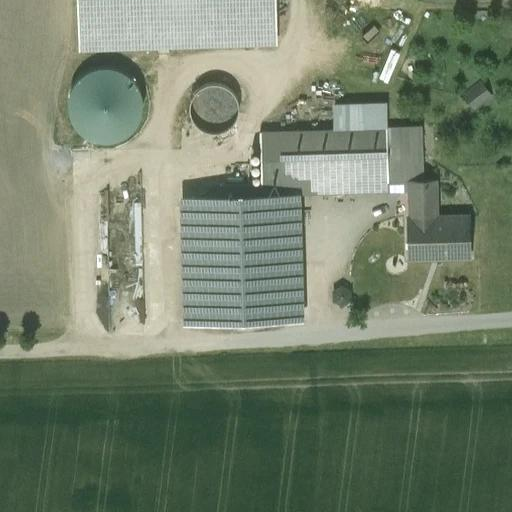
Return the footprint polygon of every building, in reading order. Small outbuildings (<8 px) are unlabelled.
[(81,0),(83,46),(278,41),(276,0),(81,0)] [(140,92),(137,85),(133,79),(127,74),(121,71),(114,68),(106,67),(99,68),(91,70),(85,74),(79,78),(74,84),(71,91),(69,98),(68,105),(69,113),(72,120),(76,126),(81,132),(87,136),(94,139),(101,141),(108,141),(116,140),(123,137),(129,133),(134,127),(138,121),(141,114),(142,107),(142,99),(140,92)] [(237,117),(239,107),(236,98),(231,90),(223,85),(213,83),(204,85),(196,91),(191,99),(189,108),(191,118),(197,126),(205,131),(214,132),(224,130),(232,125),(237,117)] [(476,108),(495,96),(490,89),(471,100),(476,108)] [(386,107),(338,109),(338,130),(386,129),(387,129),(386,107)] [(387,129),(386,129),(388,189),(410,189),(409,179),(423,179),(422,128),(387,129)] [(338,130),(259,132),(260,184),(261,193),(277,192),(388,189),(386,129),(338,130)] [(469,215),(436,216),(435,179),(423,179),(409,179),(410,189),(410,217),(407,217),(408,258),(431,258),(431,256),(468,255),(468,257),(469,257),(469,215)] [(260,184),(218,185),(218,206),(277,204),(277,192),(261,193),(260,184)] [(277,204),(218,206),(221,317),(280,316),(277,204)]
